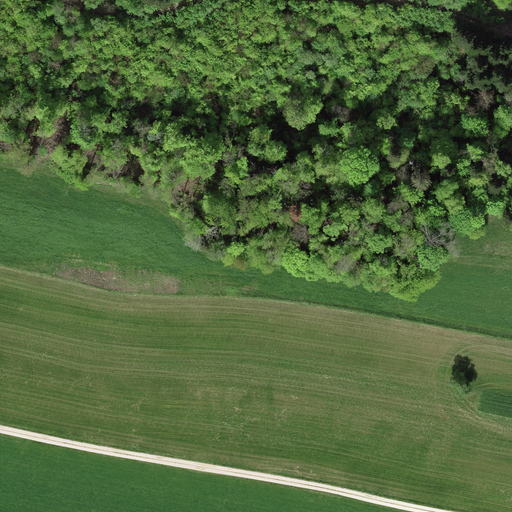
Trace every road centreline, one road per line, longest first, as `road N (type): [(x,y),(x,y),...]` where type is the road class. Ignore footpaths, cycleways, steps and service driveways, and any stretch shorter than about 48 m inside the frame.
road 1 (track): [(0,428),(438,511)]
road 2 (track): [(369,0),(511,22)]
